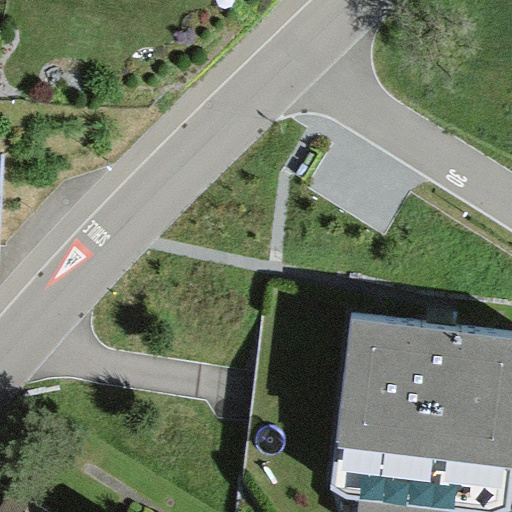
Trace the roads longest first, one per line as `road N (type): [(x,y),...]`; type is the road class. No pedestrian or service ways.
road 1 (trunk): [(511,226),(0,175)]
road 2 (residential): [(0,363),(81,267),(300,47)]
road 3 (residential): [(300,47),(334,80),(511,202)]
